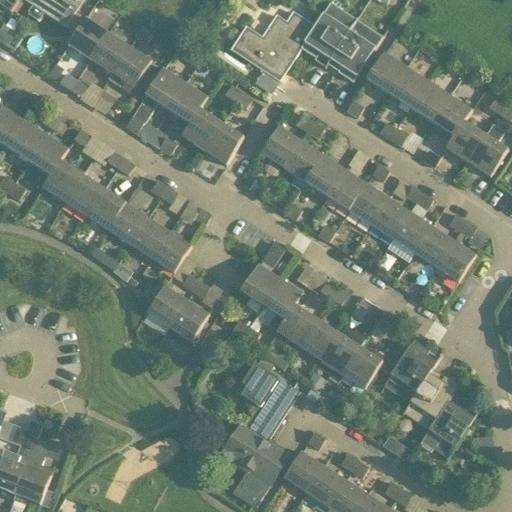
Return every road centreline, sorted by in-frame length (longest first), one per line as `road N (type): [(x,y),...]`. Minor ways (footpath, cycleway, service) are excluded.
road 1 (residential): [(474,336),(447,335),(234,205)]
road 2 (residential): [(234,205),(0,60)]
road 3 (residential): [(511,232),(315,98)]
road 4 (residential): [(466,511),(320,418)]
road 5 (residential): [(511,463),(474,336)]
